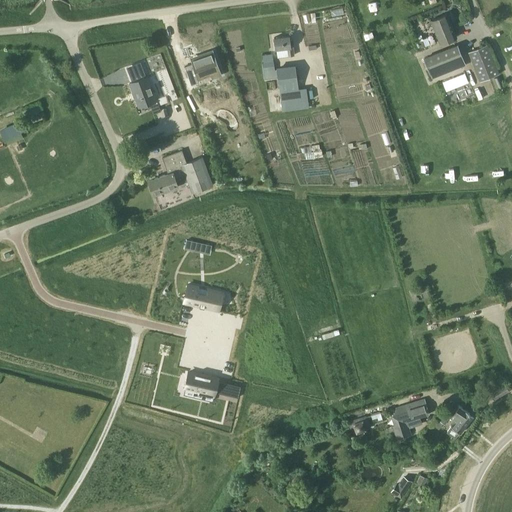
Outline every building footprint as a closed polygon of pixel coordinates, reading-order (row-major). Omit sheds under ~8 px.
[(362,16),(370,11),(365,3),(357,9),(362,16)] [(453,28),(447,13),(431,20),(439,42),(440,43),(456,36),(453,28)] [(274,37),(275,49),(286,47),(287,56),(294,55),(293,47),(292,39),(289,39),(289,35),(274,37)] [(499,74),(487,44),(469,52),(481,82),(499,74)] [(425,59),(424,59),(430,76),(431,79),(444,74),(456,69),(455,65),(464,61),(458,46),(436,54),(425,59)] [(193,63),(184,66),(191,85),(200,82),(199,79),(210,75),(211,78),(221,74),(213,51),(193,58),(191,59),(193,63)] [(274,61),(261,63),(262,67),(263,78),(264,79),(278,77),(278,81),(282,110),(282,111),(309,107),(306,87),(298,88),(296,66),(276,69),(275,69),(274,61)] [(131,81),(145,76),(140,63),(127,68),(129,75),(131,81)] [(157,100),(147,75),(145,76),(131,81),(129,82),(139,107),(149,102),(157,100)] [(498,79),(491,82),(495,92),(502,89),(498,79)] [(157,100),(149,102),(152,112),(158,109),(164,107),(160,98),(157,100)] [(21,121),(0,129),(0,130),(3,139),(24,130),(21,121)] [(168,173),(148,180),(153,194),(168,188),(170,194),(190,187),(192,192),(213,185),(202,156),(186,162),(182,149),(162,157),(168,173)] [(185,248),(195,251),(197,242),(187,240),(185,248)] [(188,284),(184,302),(199,306),(200,307),(200,306),(203,306),(203,307),(204,308),(204,307),(214,309),(218,291),(188,284)] [(408,290),(412,301),(429,296),(426,285),(408,290)] [(339,329),(323,334),(324,338),(341,334),(339,329)] [(236,350),(234,359),(236,359),(234,367),(249,371),(254,347),(262,349),(266,335),(253,332),(250,345),(240,343),(238,351),(236,350)] [(185,387),(185,389),(196,392),(196,390),(214,394),(215,392),(217,380),(218,378),(189,372),(185,387)] [(229,383),(226,395),(238,398),(241,386),(229,383)] [(510,391),(506,384),(490,392),(494,400),(510,391)] [(425,400),(396,410),(400,424),(392,426),(396,438),(411,434),(409,428),(423,423),(421,418),(430,414),(425,400)] [(474,417),(459,405),(454,412),(460,417),(453,427),(451,425),(447,430),(455,436),(459,432),(460,433),(474,417)] [(434,425),(439,428),(443,423),(445,425),(452,416),(443,408),(435,418),(439,420),(434,425)] [(348,421),(349,424),(352,434),(370,429),(366,416),(348,421)] [(416,484),(423,487),(427,478),(420,475),(416,484)] [(391,491),(401,498),(412,481),(403,476),(398,484),(396,482),(391,491)]
